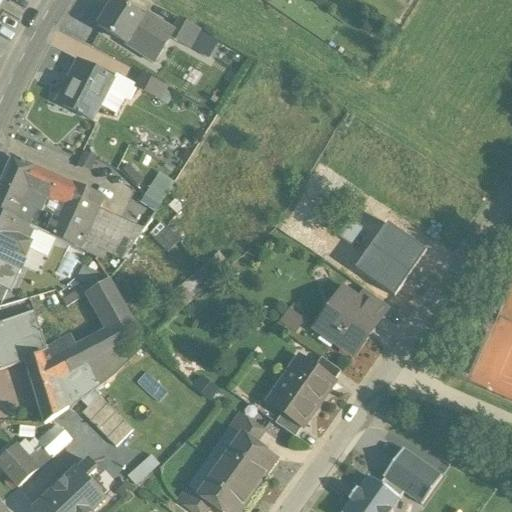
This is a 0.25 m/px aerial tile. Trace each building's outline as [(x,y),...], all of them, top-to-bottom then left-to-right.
[(143,19),(115,0),(97,26),(140,55),(149,41),(161,50),(170,37),(172,33),(145,15),(143,19)] [(199,31),(179,19),(172,33),(170,37),(189,49),(191,47),(199,31)] [(209,36),(199,31),(191,47),(200,52),(209,36)] [(113,81),(78,62),(70,76),(76,80),(62,105),(92,121),(113,81)] [(166,87),(143,75),(135,88),(158,100),(166,87)] [(100,199),(12,159),(0,185),(0,215),(26,227),(48,238),(58,218),(86,231),(95,210),(100,199)] [(161,203),(170,181),(156,174),(146,196),(161,203)] [(118,220),(95,210),(86,231),(77,251),(100,262),(106,249),(118,220)] [(26,227),(0,215),(0,259),(21,270),(32,245),(20,239),(26,227)] [(86,231),(58,218),(48,238),(77,251),(86,231)] [(142,232),(118,220),(106,249),(122,261),(142,232)] [(411,275),(426,252),(385,225),(369,248),(411,275)] [(178,242),(165,228),(155,240),(168,254),(178,242)] [(395,299),(411,275),(369,248),(354,272),(395,299)] [(229,268),(218,254),(199,273),(210,285),(229,268)] [(21,270),(0,259),(0,287),(10,292),(21,270)] [(210,285),(199,273),(171,296),(183,309),(210,285)] [(109,281),(86,295),(101,321),(124,307),(117,295),(109,281)] [(359,304),(343,292),(329,312),(334,315),(324,329),(338,339),(334,344),(353,358),(376,326),(359,314),(364,308),(359,304)] [(388,309),(366,294),(359,304),(364,308),(359,314),(376,326),(388,309)] [(56,399),(39,408),(45,426),(61,415),(114,376),(132,359),(124,350),(120,353),(114,344),(137,329),(124,307),(101,321),(106,332),(71,352),(60,358),(68,374),(84,366),(89,374),(56,399)] [(0,324),(0,372),(26,364),(25,361),(45,350),(32,313),(0,324)] [(45,350),(25,361),(26,364),(36,394),(39,408),(56,399),(51,387),(56,384),(54,381),(68,374),(60,358),(71,352),(64,340),(45,350)] [(340,373),(321,360),(314,369),(333,383),(340,373)] [(314,369),(307,364),(299,375),(292,370),(283,382),(318,407),(334,383),(333,383),(314,369)] [(318,407),(283,382),(275,394),(282,399),(275,410),(282,415),(302,429),(318,407)] [(99,399),(82,416),(90,424),(108,407),(99,399)] [(108,407),(90,424),(99,433),(116,416),(108,407)] [(302,429),(282,415),(275,425),(294,439),(302,429)] [(116,416),(99,433),(107,442),(125,424),(116,416)] [(264,433),(241,416),(230,432),(241,440),(243,438),(255,446),(264,433)] [(125,424),(107,442),(116,450),(133,433),(125,424)] [(71,442),(57,425),(50,431),(58,440),(54,444),(61,451),(71,442)] [(16,447),(0,462),(0,467),(18,488),(52,458),(61,451),(54,444),(58,440),(50,431),(32,448),(36,453),(28,460),(16,447)] [(255,446),(243,438),(241,440),(222,469),(255,492),(274,465),(264,459),(267,455),(255,446)] [(384,481),(380,487),(400,501),(404,495),(421,507),(441,480),(402,452),(382,480),(384,481)] [(138,482),(161,463),(153,453),(130,472),(138,482)] [(255,492),(222,469),(201,498),(200,499),(211,507),(218,511),(234,511),(237,508),(242,511),(255,492)] [(77,473),(35,511),(91,511),(103,501),(77,473)] [(344,511),(391,511),(400,501),(380,487),(368,479),(358,493),(356,491),(348,502),(351,504),(344,511)] [(201,498),(190,490),(179,504),(190,511),(207,511),(211,507),(200,499),(201,498)]
